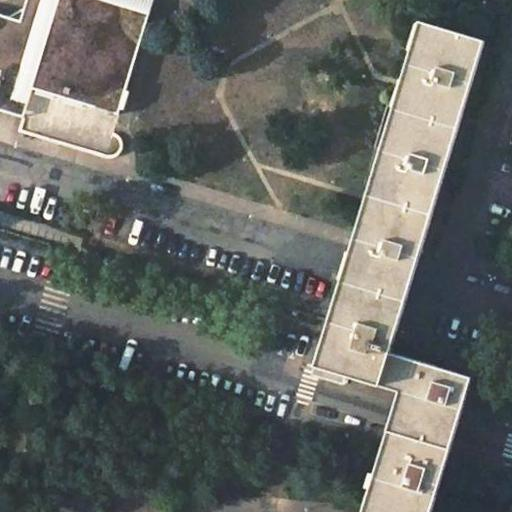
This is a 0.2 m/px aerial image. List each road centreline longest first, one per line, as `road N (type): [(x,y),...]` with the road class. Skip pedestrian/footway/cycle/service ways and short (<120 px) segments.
road 1 (residential): [(511,447),(0,289)]
road 2 (residential): [(449,288),(0,157)]
road 3 (residential): [(511,81),(449,288)]
